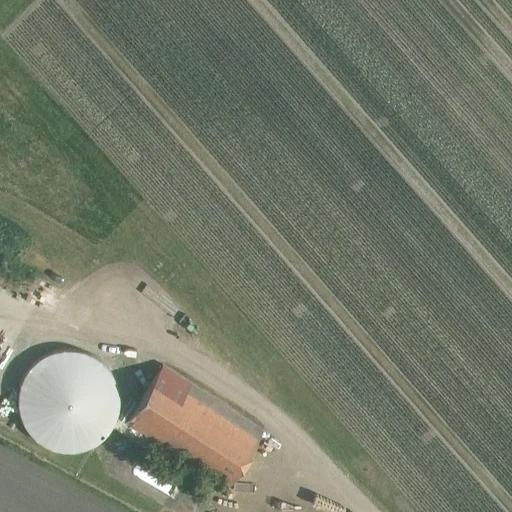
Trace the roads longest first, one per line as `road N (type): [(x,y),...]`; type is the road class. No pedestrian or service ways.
road 1 (track): [(360,511),(249,403),(170,355)]
road 2 (track): [(139,296),(170,355),(124,352),(105,342),(96,323),(108,294),(129,292)]
